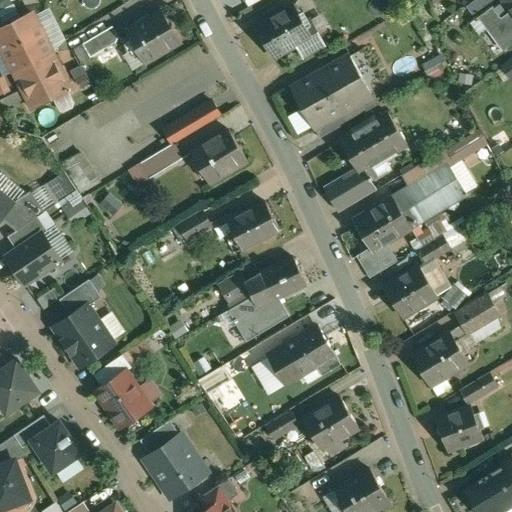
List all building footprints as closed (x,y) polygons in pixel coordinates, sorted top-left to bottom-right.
[(477,0),(475,0),(468,5),(474,14),(483,8),(477,0)] [(296,5),(258,27),(275,56),(284,51),(285,53),(301,45),(302,44),(301,43),(313,35),(296,5)] [(502,17),(494,6),(479,16),(488,28),(492,25),(508,46),(511,43),(511,11),(502,17)] [(164,10),(129,30),(147,61),(183,40),(174,23),(172,24),(164,10)] [(7,29),(0,32),(0,41),(15,71),(55,52),(36,15),(7,29)] [(114,26),(85,43),(93,56),(117,42),(119,35),(114,26)] [(313,35),(301,43),(302,44),(301,45),(305,52),(318,44),(313,35)] [(55,52),(15,71),(33,108),(72,88),(55,52)] [(352,56),(323,72),(344,111),(374,94),(352,56)] [(76,84),(87,80),(81,66),(71,71),(76,84)] [(323,72),(294,88),(315,127),(316,127),(343,112),(344,111),(323,72)] [(214,101),(166,129),(175,143),(176,143),(222,115),(214,101)] [(343,112),(316,127),(322,138),(349,122),(343,112)] [(390,112),(343,140),(362,171),(366,169),(372,179),(393,166),(387,156),(408,143),(390,112)] [(230,130),(193,152),(211,183),(249,160),(230,130)] [(175,143),(143,162),(152,178),(185,158),(176,143),(175,143)] [(439,167),(412,183),(413,186),(394,197),(412,227),(462,197),(445,169),(455,163),(447,148),(433,157),(439,167)] [(101,182),(83,152),(66,162),(85,192),(101,182)] [(433,157),(406,173),(412,183),(439,167),(433,157)] [(362,171),(345,181),(357,202),(378,190),(372,179),(366,169),(362,171)] [(68,171),(37,191),(49,210),(62,201),(75,221),(93,210),(68,171)] [(342,176),(326,185),(341,211),(357,202),(345,181),(342,176)] [(255,203),(275,191),(269,181),(248,193),(255,203)] [(0,191),(0,219),(2,217),(14,203),(0,191)] [(32,191),(14,203),(2,217),(18,230),(39,216),(46,212),(32,191)] [(394,197),(357,220),(375,249),(412,227),(394,197)] [(268,201),(230,220),(245,248),(282,229),(268,201)] [(204,212),(181,226),(190,240),(214,226),(204,212)] [(18,230),(10,236),(19,249),(44,232),(45,233),(49,230),(39,216),(18,230)] [(472,243),(465,231),(450,241),(457,252),(472,243)] [(19,249),(9,256),(27,283),(62,259),(45,233),(44,232),(19,249)] [(445,235),(420,250),(427,262),(452,247),(445,235)] [(295,257),(262,272),(262,273),(275,299),(280,297),(307,283),(295,257)] [(420,266),(386,287),(403,315),(438,294),(420,266)] [(242,272),(220,285),(231,304),(244,296),(240,289),(249,284),(242,272)] [(263,292),(231,310),(248,341),(291,315),(280,297),(275,299),(262,273),(255,276),(263,292)] [(91,279),(61,299),(73,315),(89,304),(90,305),(103,296),(91,279)] [(488,295),(457,314),(464,326),(471,321),(477,330),(501,315),(488,295)] [(73,315),(56,327),(82,365),(115,343),(90,305),(89,304),(73,315)] [(193,329),(183,313),(166,324),(175,340),(193,329)] [(320,326),(271,355),(288,384),(318,366),(323,375),(342,364),(320,326)] [(452,332),(414,355),(430,383),(444,375),(446,377),(470,362),(452,332)] [(0,370),(9,364),(0,350),(0,370)] [(124,354),(112,363),(120,375),(127,370),(127,371),(132,367),(124,354)] [(9,364),(0,370),(0,400),(8,412),(40,390),(19,358),(9,364)] [(225,365),(201,379),(209,393),(229,381),(229,382),(234,379),(225,365)] [(120,375),(99,390),(123,425),(151,406),(127,371),(127,370),(120,375)] [(492,374),(463,392),(469,402),(498,384),(492,374)] [(342,397),(305,419),(323,449),(360,427),(342,397)] [(473,405),(438,419),(449,450),(485,437),(473,405)] [(294,411),(268,427),(275,439),(301,423),(294,411)] [(45,414),(15,435),(24,447),(34,440),(33,439),(53,426),(45,414)] [(172,419),(142,440),(152,454),(181,434),(172,419)] [(53,426),(33,439),(34,440),(54,471),(83,452),(61,420),(53,426)] [(152,454),(147,457),(173,497),(209,473),(182,433),(181,434),(152,454)] [(15,435),(0,445),(0,464),(16,459),(17,460),(29,455),(24,447),(15,435)] [(0,464),(0,508),(13,504),(17,507),(22,508),(27,506),(30,502),(31,497),(17,460),(16,459),(0,464)] [(511,461),(467,489),(468,490),(471,488),(484,511),(495,511),(500,509),(501,511),(505,511),(511,508),(511,461)] [(371,468),(337,489),(350,511),(372,511),(377,510),(377,509),(391,501),(371,468)] [(230,478),(200,498),(209,511),(228,500),(228,501),(240,493),(230,478)] [(209,511),(235,511),(228,501),(228,500),(209,511)] [(91,511),(85,501),(68,511),(91,511)] [(123,511),(117,503),(104,511),(123,511)]
